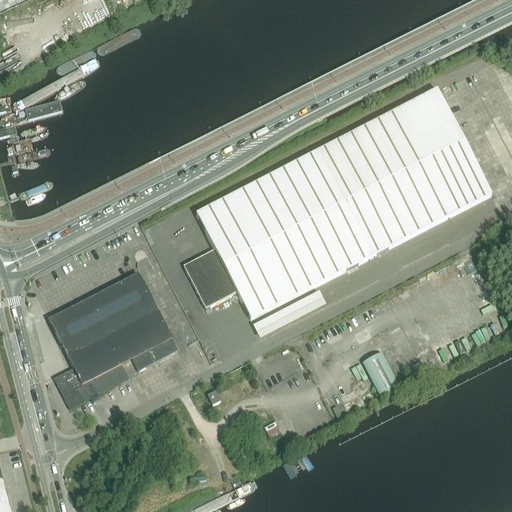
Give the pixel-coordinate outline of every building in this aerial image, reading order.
[(458,65),(458,74),(482,74),(481,65),(458,65)] [(183,269),(205,312),(232,298),(233,299),(238,301),(239,300),(250,322),(491,198),(437,93),(196,217),(214,253),(183,269)] [(73,310),(113,389),(128,381),(128,382),(129,382),(122,368),(132,363),(138,374),(177,354),(174,348),(171,342),(138,277),(133,280),(73,310)] [(326,307),(320,296),(254,330),(260,341),(326,307)] [(96,397),(100,395),(113,389),(73,310),(48,323),(73,371),(54,382),(70,413),(70,412),(70,411),(90,401),(93,406),(100,402),(99,402),(96,397)] [(382,355),(362,366),(381,401),(400,391),(382,355)] [(413,367),(417,377),(434,370),(430,360),(413,367)] [(220,404),(215,394),(207,398),(212,408),(220,404)] [(310,448),(247,481),(256,499),(320,466),(310,448)] [(0,511),(10,511),(3,482),(0,472),(0,511)] [(246,481),(190,510),(190,511),(235,511),(257,502),(246,481)]
